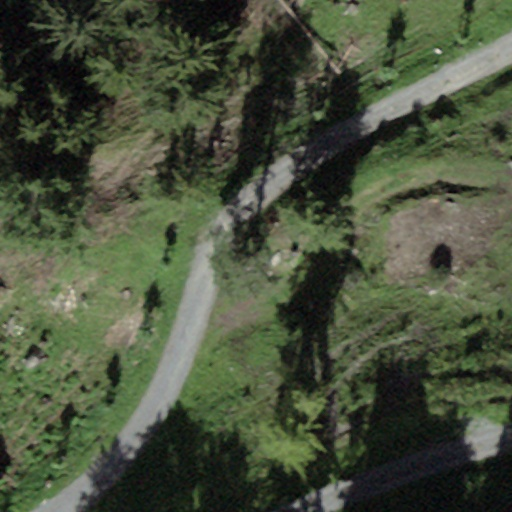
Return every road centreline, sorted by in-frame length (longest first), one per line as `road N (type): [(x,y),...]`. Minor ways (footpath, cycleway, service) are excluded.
road 1 (track): [(511,42),(282,167),(213,256),(167,384),(112,467),(60,511)]
road 2 (track): [(298,511),(511,435)]
